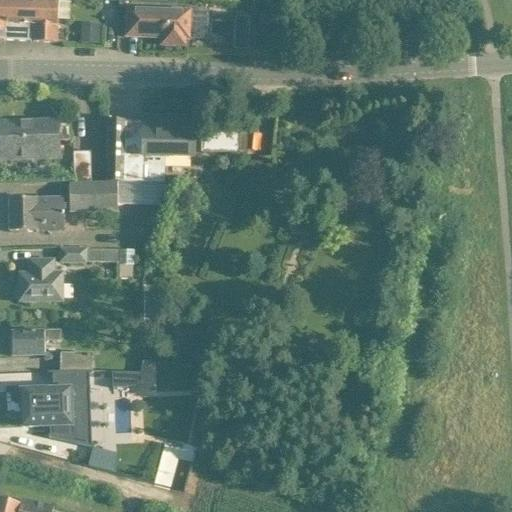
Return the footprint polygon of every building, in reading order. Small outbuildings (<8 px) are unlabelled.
[(0,0),(0,41),(57,44),(58,3),(0,0)] [(86,21),(102,20),(102,3),(85,3),(86,21)] [(190,12),(127,10),(126,38),(161,40),(161,47),(185,48),(186,40),(189,41),(189,39),(206,40),(207,13),(190,13),(190,12)] [(259,26),(270,26),(271,15),(259,14),(259,26)] [(80,28),(80,43),(99,43),(100,29),(80,28)] [(249,33),(235,32),(235,48),(249,48),(249,33)] [(136,183),(165,182),(165,170),(145,171),(145,160),(174,159),(193,159),(194,124),(108,122),(106,183),(136,183)] [(0,125),(0,160),(57,158),(57,144),(69,144),(68,124),(0,125)] [(201,131),(201,153),(213,153),(214,131),(201,131)] [(74,184),(90,184),(89,153),(73,154),(74,184)] [(29,201),(9,201),(10,233),(30,233),(56,233),(64,233),(63,211),(69,211),(70,214),(112,213),(117,213),(122,205),(165,206),(170,197),(170,184),(164,184),(136,183),(106,183),(106,184),(90,184),(74,184),(69,185),(69,200),(64,200),(29,201)] [(133,279),(133,252),(87,252),(87,249),(60,250),(60,266),(87,265),(87,263),(119,264),(119,279),(133,279)] [(20,300),(20,302),(63,302),(63,276),(51,276),(50,263),(30,263),(30,276),(20,276),(20,287),(16,287),(16,300),(20,300)] [(147,268),(146,341),(166,341),(166,268),(147,268)] [(172,326),(164,350),(185,357),(193,333),(172,326)] [(12,334),(12,358),(43,357),(42,343),(60,343),(60,332),(12,334)] [(60,373),(91,374),(91,356),(61,355),(60,373)] [(52,391),(21,392),(22,428),(49,428),(50,437),(49,437),(48,439),(94,449),(94,447),(91,447),(88,446),(88,442),(83,442),(83,445),(79,444),(78,392),(90,392),(89,375),(91,375),(91,374),(60,373),(47,373),(48,375),(52,375),(52,391)] [(112,374),(112,390),(140,389),(139,375),(112,374)] [(184,408),(185,397),(164,395),(163,406),(184,408)] [(52,511),(54,506),(22,498),(20,502),(0,496),(0,511),(52,511)]
